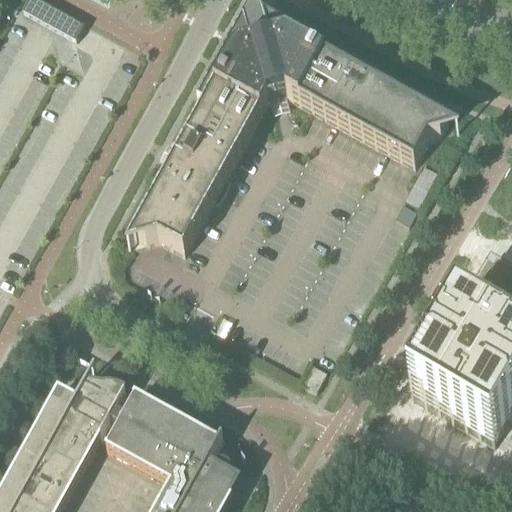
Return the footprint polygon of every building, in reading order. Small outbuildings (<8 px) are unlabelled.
[(31,0),(28,0),(21,14),(74,44),(83,28),(31,0)] [(442,144),(449,132),(340,72),(346,61),(288,29),(268,35),(272,50),(254,55),(249,40),(231,45),(199,104),(208,110),(134,244),(147,251),(159,248),(185,262),(270,107),(286,103),(415,174),(430,148),(442,144)] [(405,206),(419,214),(437,179),(424,171),(405,206)] [(403,210),(396,225),(410,232),(417,218),(403,210)] [(429,375),(411,404),(495,453),(511,423),(511,279),(492,267),(443,350),(437,361),(435,364),(429,375)] [(301,390),(317,399),(327,379),(312,371),(301,390)] [(107,457),(140,475),(169,422),(136,404),(125,424),(116,419),(127,399),(124,397),(117,394),(110,393),(103,394),(96,393),(89,390),(81,386),(78,392),(85,397),(85,398),(84,398),(78,408),(59,398),(0,505),(0,511),(65,511),(82,481),(111,429),(120,433),(107,457)] [(217,472),(216,473),(211,470),(224,447),(222,446),(220,450),(169,422),(140,475),(172,492),(160,511),(229,511),(233,506),(232,506),(242,487),(231,481),(232,479),(232,478),(232,476),(231,474),(231,473),(230,472),(228,471),(227,470),(225,469),(223,469),(222,469),(220,470),(219,471),(217,472)]
